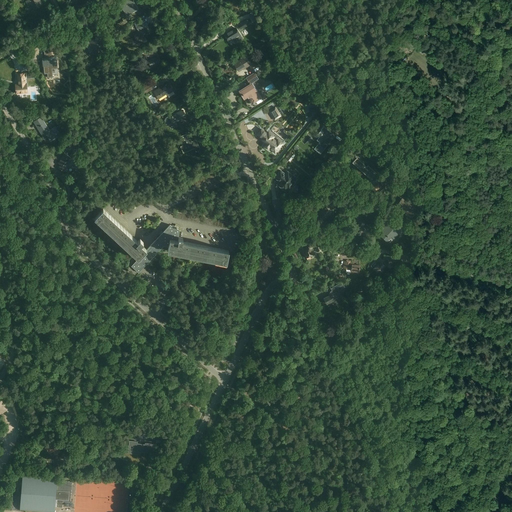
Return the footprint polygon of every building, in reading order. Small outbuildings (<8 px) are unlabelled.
[(27,0),(26,1),(28,5),(31,4),(34,9),(38,7),(38,6),(42,3),(40,0),(27,0)] [(138,9),(132,0),(130,0),(121,6),(127,16),(138,9)] [(87,22),(91,30),(96,27),(94,25),(95,24),(92,19),(87,22)] [(147,41),(145,37),(149,35),(146,28),(143,30),(142,28),(143,27),(141,20),(134,23),(137,29),(138,29),(138,31),(133,34),(138,45),(147,41)] [(233,41),(237,38),(234,33),(236,32),(237,31),(236,29),(235,30),(234,29),(232,31),(232,30),(225,35),(228,41),(232,39),(233,41)] [(96,39),(89,42),(92,49),(99,46),(101,49),(106,47),(99,33),(94,35),(96,39)] [(44,48),(45,58),(42,58),(43,66),(44,66),(45,74),(48,73),(48,77),(53,77),(52,70),(58,69),(56,57),(52,57),(51,48),(44,48)] [(151,68),(151,67),(156,65),(157,68),(162,66),(158,56),(148,61),(149,63),(145,64),(147,69),(151,68)] [(245,68),(249,66),(244,58),(234,64),(238,71),(245,67),(245,68)] [(16,85),(17,93),(27,92),(27,83),(25,83),(24,73),(18,74),(19,84),(16,85)] [(247,78),(250,84),(258,79),(254,73),(247,78)] [(163,87),(162,86),(161,87),(162,87),(154,92),(158,99),(166,94),(167,95),(174,91),(169,82),(167,84),(166,83),(164,84),(165,86),(163,87)] [(153,89),(150,84),(142,89),(145,94),(153,89)] [(251,84),(240,91),(244,98),(247,96),(252,104),(262,98),(258,91),(256,92),(251,84)] [(275,106),(268,110),(275,120),(282,116),(275,106)] [(183,110),(169,116),(167,116),(166,118),(165,120),(165,122),(166,124),(168,124),(168,125),(172,123),(178,121),(180,126),(188,123),(183,110)] [(60,134),(56,127),(49,131),(47,126),(41,117),(34,122),(45,138),(47,137),(48,137),(50,141),(60,134)] [(335,136),(324,126),(321,130),(324,132),(317,140),(320,142),(314,149),(320,154),(335,136)] [(266,134),(260,129),(256,135),(262,139),(262,140),(266,143),(264,146),(269,150),(270,149),(274,153),(284,141),(270,129),(266,134)] [(189,141),(186,134),(179,137),(183,145),(180,146),(183,153),(194,148),(196,152),(200,150),(196,139),(192,141),(189,141)] [(65,144),(68,149),(75,145),(72,140),(65,144)] [(65,172),(66,169),(67,169),(67,168),(69,165),(67,164),(70,160),(72,161),(78,151),(77,150),(78,149),(76,148),(76,149),(74,148),(69,156),(64,153),(57,163),(59,164),(58,167),(65,172)] [(291,152),(286,158),(290,161),(295,155),(291,152)] [(372,173),(374,171),(368,165),(367,167),(357,158),(353,162),(371,179),(369,180),(373,184),(379,178),(375,174),(375,175),(372,173)] [(285,190),(287,187),(289,189),(295,182),(293,181),(295,178),(288,172),(285,175),(280,170),(275,177),(280,181),(279,183),(281,184),(279,186),(285,190)] [(388,199),(391,195),(386,191),(382,195),(388,199)] [(328,196),(323,202),(327,205),(332,199),(328,196)] [(411,216),(416,210),(413,207),(402,199),(397,205),(411,216)] [(323,208),(318,214),(324,220),(330,214),(327,211),(329,210),(326,207),(324,209),(323,208)] [(138,241),(103,209),(95,218),(138,258),(131,266),(139,272),(164,246),(168,246),(168,251),(226,262),(229,250),(182,241),(183,237),(178,237),(180,227),(175,224),(174,227),(170,225),(147,249),(141,244),(143,241),(140,238),(138,241)] [(356,225),(354,233),(361,235),(363,227),(364,227),(365,223),(358,221),(357,225),(356,225)] [(381,236),(387,241),(392,237),(394,239),(402,231),(393,223),(391,226),(388,223),(381,230),(384,233),(381,236)] [(304,253),(306,258),(311,256),(311,257),(314,255),(311,248),(312,248),(311,245),(304,248),(306,253),(304,253)] [(384,268),(385,266),(381,262),(382,260),(379,257),(375,261),(377,263),(373,268),(379,274),(384,268)] [(351,270),(359,271),(360,265),(354,264),(354,263),(351,263),(349,263),(350,261),(346,260),(346,261),(344,261),(343,268),(345,268),(351,269),(351,270)] [(333,293),(323,298),(326,304),(329,302),(330,304),(337,301),(338,301),(343,299),(337,288),(335,290),(335,289),(332,290),(333,293)] [(151,453),(152,443),(145,442),(145,444),(138,443),(138,441),(129,440),(128,453),(140,455),(140,452),(151,453)] [(49,453),(58,448),(55,442),(44,448),(47,452),(48,451),(49,453)] [(23,472),(20,510),(40,511),(54,511),(55,507),(62,507),(62,501),(70,502),(72,481),(68,481),(57,480),(57,475),(23,472)]
